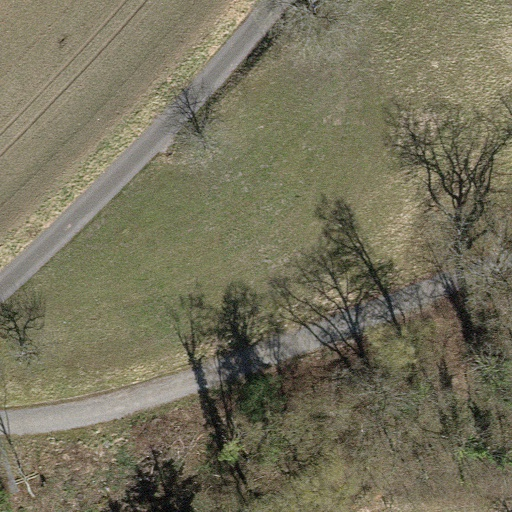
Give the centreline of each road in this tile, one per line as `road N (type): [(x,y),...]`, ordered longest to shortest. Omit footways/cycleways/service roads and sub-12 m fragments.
road 1 (track): [(0,422),(139,398),(511,259)]
road 2 (track): [(0,291),(156,139),(281,0)]
